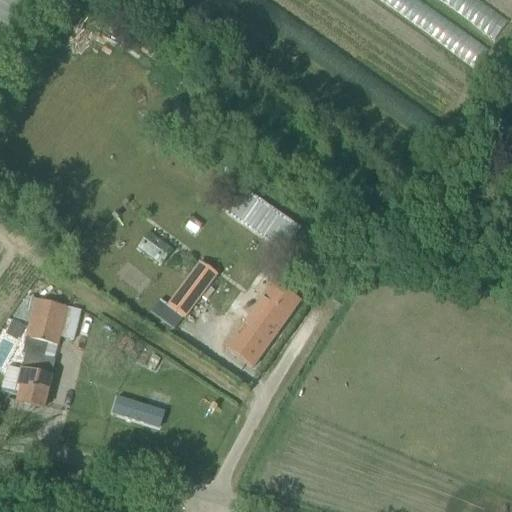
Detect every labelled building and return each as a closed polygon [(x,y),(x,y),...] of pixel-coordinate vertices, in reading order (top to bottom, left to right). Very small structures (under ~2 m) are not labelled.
[(0,0),(0,46),(24,0),(0,0)] [(211,126),(191,111),(162,149),(182,164),(211,126)] [(240,188),(222,214),(283,256),(301,230),(240,188)] [(184,320),(198,301),(206,307),(216,295),(207,288),(216,276),(199,264),(167,307),(184,320)] [(264,297),(225,351),(251,369),(300,302),(263,276),(254,290),(264,297)] [(80,312),(35,301),(26,298),(12,319),(28,324),(21,355),(24,356),(16,387),(20,388),(16,403),(42,410),(55,362),(43,359),(47,345),(57,348),(59,338),(72,341),(80,312)] [(17,341),(24,327),(12,321),(5,335),(17,341)] [(122,336),(114,347),(126,356),(134,345),(122,336)] [(123,402),(119,417),(166,429),(170,414),(123,402)]
